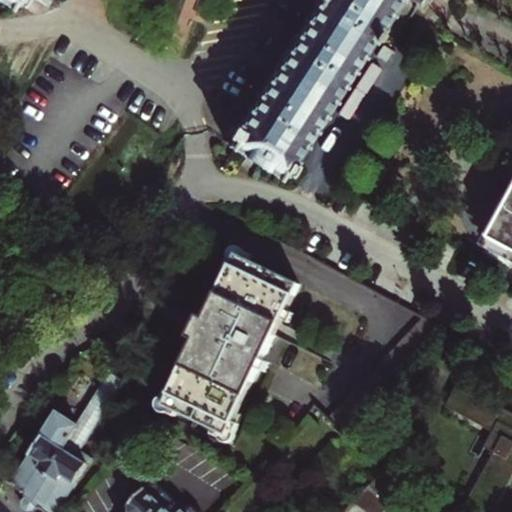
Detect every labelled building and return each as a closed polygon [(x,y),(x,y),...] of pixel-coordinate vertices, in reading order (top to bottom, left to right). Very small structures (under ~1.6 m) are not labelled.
[(0,0),(0,10),(14,20),(17,15),(21,16),(27,8),(24,4),(26,0),(304,0),(318,9),(229,152),(287,188),(290,184),(292,185),(299,174),(296,173),(375,48),(377,49),(382,41),(401,53),(434,0),(0,0)] [(511,216),(491,255),(511,265),(511,216)] [(232,256),(247,262),(249,256),(242,252),(240,248),(237,245),(232,244),(228,246),(225,247),(222,251),(222,255),(223,259),(219,267),(226,270),(232,256)] [(511,265),(491,255),(488,262),(511,274),(511,265)] [(173,392),(166,407),(181,413),(214,428),(229,434),(236,420),(258,368),(262,359),(280,318),(283,310),(295,283),(247,262),(232,256),(226,270),(206,317),(203,323),(209,326),(203,341),(196,339),(193,345),(173,392)] [(290,313),(283,310),(280,318),(287,321),(290,313)] [(203,323),(206,317),(200,314),(194,320),(191,327),(188,335),(187,343),(193,345),(196,339),(203,341),(209,326),(203,323)] [(421,321),(330,419),(349,439),(448,336),(421,321)] [(269,362),(262,359),(258,368),(265,371),(269,362)] [(86,410),(102,419),(126,382),(110,373),(86,410)] [(498,511),(511,486),(511,415),(458,388),(446,412),(483,430),(494,435),(486,451),(496,456),(491,466),(467,511),(498,511)] [(166,407),(173,392),(167,389),(163,396),(159,399),(156,402),(155,406),(156,410),(158,414),(162,417),(166,418),(170,416),(178,419),(181,413),(166,407)] [(102,419),(86,410),(78,423),(92,433),(102,419)] [(44,511),(57,511),(93,460),(80,452),(92,433),(78,423),(76,425),(56,411),(8,482),(11,485),(15,484),(18,487),(23,492),(24,497),(25,498),(22,502),(22,508),(27,511),(33,511),(36,509),(38,511),(42,510),(44,511)] [(241,422),(236,420),(229,434),(214,428),(211,434),(219,438),(221,441),(225,444),(229,445),(234,444),(237,441),(239,437),(240,433),(238,429),(241,422)] [(385,511),(405,491),(384,472),(345,511),(385,511)] [(197,511),(192,507),(185,506),(183,504),(181,506),(153,480),(146,488),(144,488),(129,505),(128,511),(197,511)]
